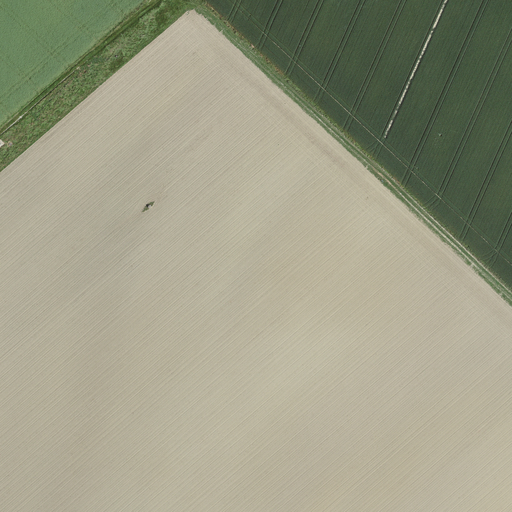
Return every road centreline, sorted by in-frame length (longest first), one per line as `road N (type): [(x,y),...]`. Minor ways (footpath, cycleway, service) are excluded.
road 1 (track): [(511,292),(200,0)]
road 2 (track): [(0,133),(155,0)]
